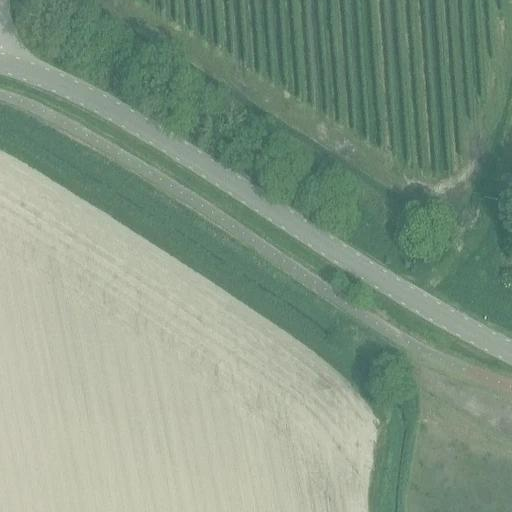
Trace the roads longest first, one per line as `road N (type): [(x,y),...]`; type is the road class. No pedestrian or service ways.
road 1 (secondary): [(511,353),(413,302),(140,128),(0,63)]
road 2 (track): [(413,302),(476,249),(511,108)]
